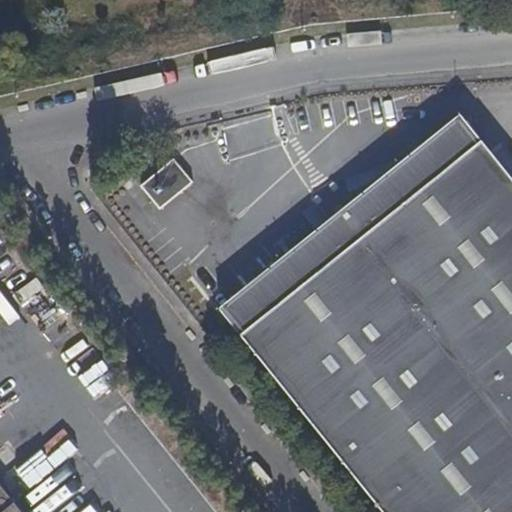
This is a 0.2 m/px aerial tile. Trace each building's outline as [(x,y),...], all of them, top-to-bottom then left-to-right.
[(511,172),(477,130),(437,162),(511,254),(511,172)] [(158,210),(192,185),(174,161),(140,186),(158,210)] [(511,377),(511,254),(437,162),(238,323),(374,489),(511,377)] [(511,511),(511,377),(374,489),(392,511),(511,511)] [(14,511),(0,494),(0,511),(14,511)]
